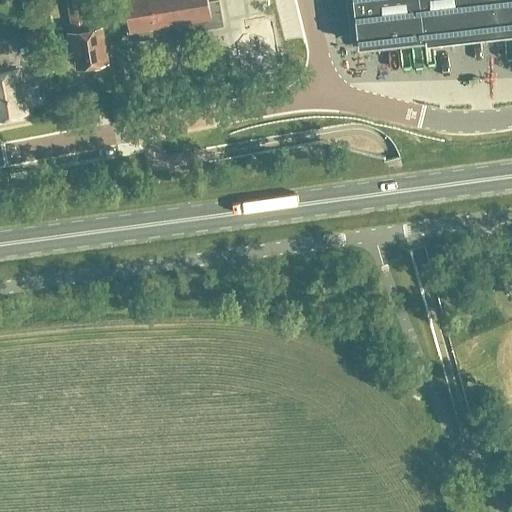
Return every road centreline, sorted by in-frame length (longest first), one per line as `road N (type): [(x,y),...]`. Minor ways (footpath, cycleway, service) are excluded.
road 1 (unclassified): [(0,290),(511,217)]
road 2 (primary): [(511,176),(0,247)]
road 3 (unclassified): [(0,156),(329,99)]
road 4 (unclassified): [(329,99),(431,120),(511,119)]
